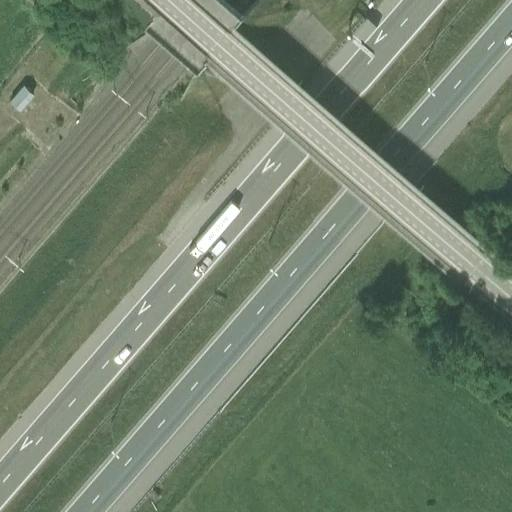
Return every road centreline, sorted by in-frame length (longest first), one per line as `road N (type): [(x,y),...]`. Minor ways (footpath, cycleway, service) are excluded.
road 1 (motorway): [(89,511),(511,26)]
road 2 (motorway): [(416,0),(0,482)]
road 3 (tertiary): [(511,299),(167,0)]
